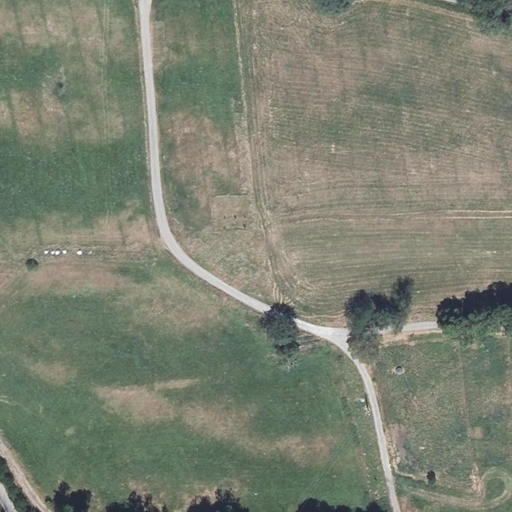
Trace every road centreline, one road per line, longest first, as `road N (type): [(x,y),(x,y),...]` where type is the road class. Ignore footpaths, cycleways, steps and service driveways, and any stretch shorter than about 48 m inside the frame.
road 1 (unclassified): [(145,0),(156,190),(172,248),(268,312),(327,334)]
road 2 (unclassified): [(327,334),(363,371),(395,511)]
road 3 (unclassified): [(327,334),(467,322),(511,329)]
